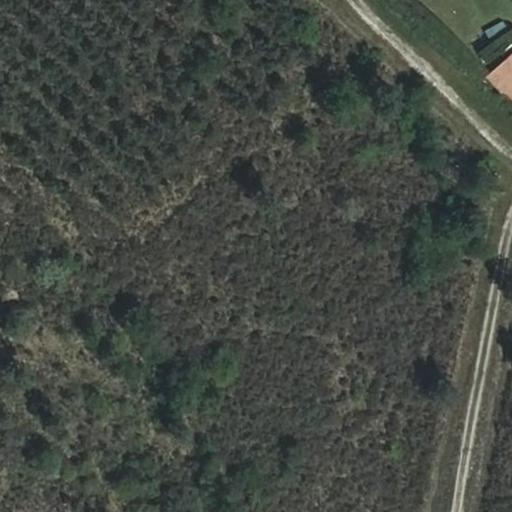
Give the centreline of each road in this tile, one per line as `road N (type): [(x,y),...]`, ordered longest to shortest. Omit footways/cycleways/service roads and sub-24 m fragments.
road 1 (track): [(511,226),(459,511)]
road 2 (track): [(511,143),(348,0)]
